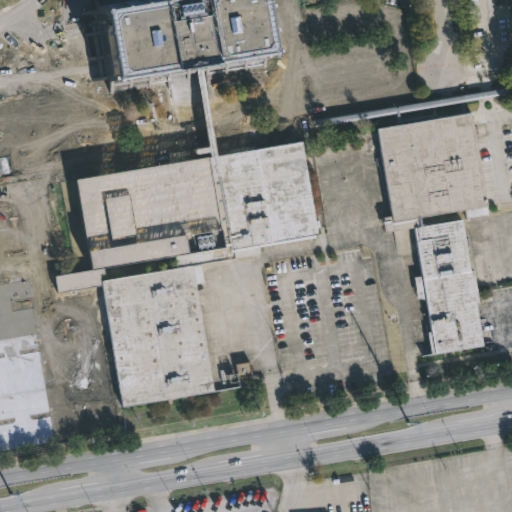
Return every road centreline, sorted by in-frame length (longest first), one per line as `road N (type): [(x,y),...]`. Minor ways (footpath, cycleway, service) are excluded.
road 1 (primary): [(289,460),(463,431)]
road 2 (primary): [(511,388),(356,415)]
